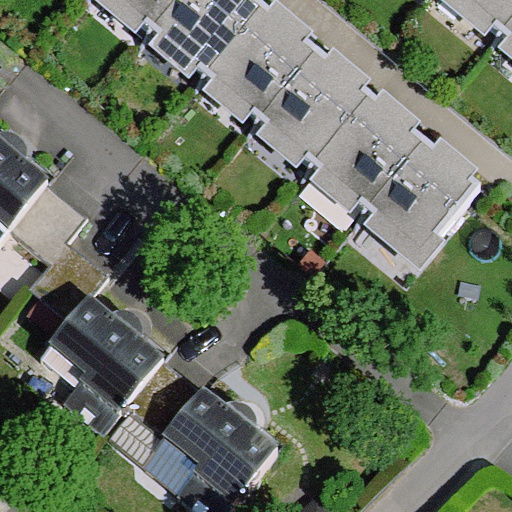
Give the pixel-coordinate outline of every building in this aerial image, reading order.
[(492,192),(256,0),(82,0),(422,277),(492,192)] [(511,0),(427,0),(511,69),(511,0)] [(0,229),(50,270),(69,247),(89,221),(0,148),(0,229)] [(125,413),(163,367),(89,306),(110,281),(69,247),(50,270),(31,292),(72,326),(42,362),(77,391),(66,404),(106,436),(125,413)] [(106,441),(193,511),(234,511),(277,459),(163,367),(125,413),(127,415),(106,441)]
